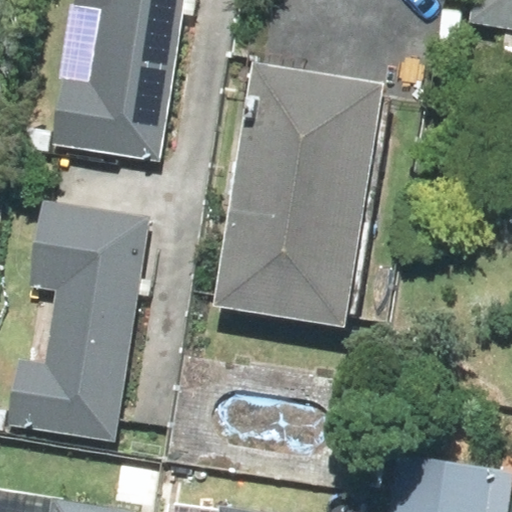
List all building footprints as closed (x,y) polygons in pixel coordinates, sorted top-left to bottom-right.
[(168,165),(194,0),(84,0),(83,9),(108,13),(97,84),(72,80),(62,148),(168,165)] [(511,0),(483,0),(479,26),(511,31),(511,0)] [(405,87),(271,65),(231,310),(365,332),(405,87)] [(126,445),(161,220),(54,203),(40,289),(65,293),(54,365),(29,361),(19,428),(126,445)] [(511,511),(511,462),(408,448),(399,511),(511,511)] [(163,470),(122,464),(117,502),(157,508),(163,470)] [(129,511),(62,501),(60,511),(129,511)]
